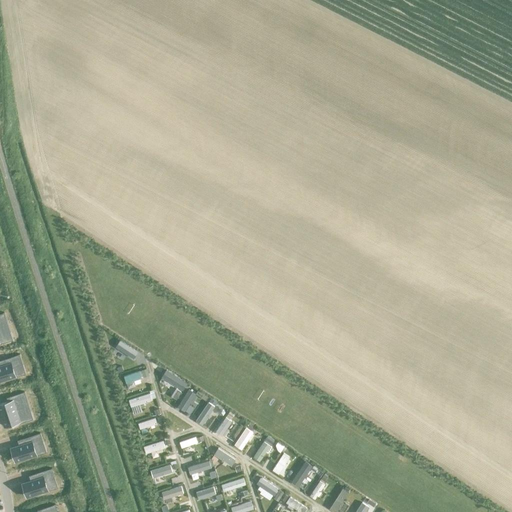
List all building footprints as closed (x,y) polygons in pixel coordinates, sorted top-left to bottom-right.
[(0,336),(9,334),(6,324),(3,314),(4,314),(3,313),(0,314),(0,336)] [(0,366),(0,381),(15,376),(12,367),(21,364),(18,356),(19,356),(19,354),(0,360),(0,364),(1,366),(0,366)] [(7,402),(0,404),(0,413),(4,427),(19,422),(18,417),(29,413),(26,403),(23,393),(24,393),(24,392),(6,398),(7,402)] [(18,447),(10,449),(15,462),(36,455),(33,446),(42,444),(39,435),(40,435),(40,434),(20,440),(20,441),(21,445),(18,447)] [(29,482),(22,484),(26,498),(47,491),(48,491),(45,482),(53,479),(51,470),(52,470),(51,469),(31,475),(32,476),(33,481),(29,482)]
